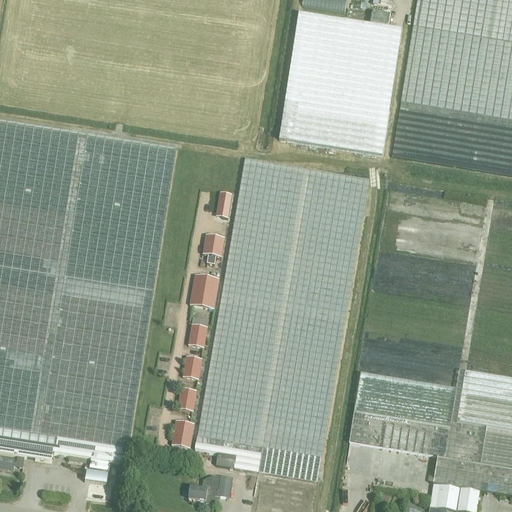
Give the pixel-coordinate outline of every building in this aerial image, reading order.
[(511,0),(418,0),(401,110),(392,159),(438,166),(475,172),(511,178),(511,0)] [(300,15),(280,142),(383,158),(401,41),(403,30),(389,28),(391,16),(373,13),(371,25),(300,15)] [(3,102),(251,136),(262,55),(237,62),(226,47),(220,51),(218,50),(205,60),(198,62),(197,69),(193,63),(188,64),(186,75),(177,62),(176,67),(111,84),(109,81),(99,88),(90,76),(89,84),(80,83),(80,80),(61,77),(65,82),(58,84),(43,63),(41,64),(45,77),(28,54),(9,59),(3,102)] [(131,432),(177,151),(0,123),(0,456),(18,459),(25,460),(53,464),(54,456),(68,459),(69,463),(87,466),(89,462),(90,462),(88,472),(108,475),(109,465),(126,468),(131,432)] [(219,455),(216,468),(318,485),(334,390),(360,239),(370,182),(312,172),(245,160),(238,205),(223,293),(205,394),(196,452),(219,455)] [(221,195),(217,214),(223,215),(223,220),(228,221),(233,197),(221,195)] [(215,267),(216,259),(222,260),(225,241),(207,237),(203,256),(209,257),(207,265),(215,267)] [(196,277),(191,307),(214,311),(219,282),(196,277)] [(192,328),(189,347),(203,350),(206,330),(192,328)] [(201,362),(187,360),(183,379),(198,381),(201,362)] [(361,374),(349,444),(437,459),(432,487),(479,495),(480,495),(511,499),(511,379),(466,372),(459,371),(456,390),(361,374)] [(196,394),(181,392),(178,411),(193,413),(196,394)] [(176,424),(172,447),(190,450),(194,427),(176,424)] [(19,469),(23,470),(25,460),(18,459),(17,464),(15,463),(0,460),(0,472),(13,475),(14,466),(20,467),(19,469)] [(203,482),(202,491),(191,489),(189,501),(206,504),(207,505),(215,507),(218,504),(218,499),(230,501),(233,481),(221,479),(213,478),(203,482)] [(477,511),(480,495),(479,495),(432,487),(428,511),(477,511)]
